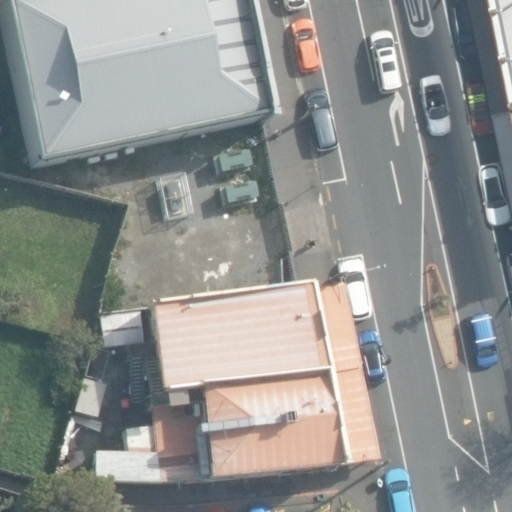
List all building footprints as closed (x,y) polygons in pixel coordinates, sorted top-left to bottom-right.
[(270,168),(262,124),(252,75),(237,0),(5,0),(0,1),(0,23),(29,170),(44,167),(50,194),(88,199),(270,168)] [(511,0),(477,0),(502,115),(511,113),(511,0)] [(511,113),(502,115),(511,165),(511,113)] [(88,486),(203,485),(336,472),(373,466),(337,290),(140,313),(148,398),(142,399),(146,428),(119,432),(120,455),(88,455),(88,486)] [(101,351),(139,345),(133,312),(96,318),(101,351)]
